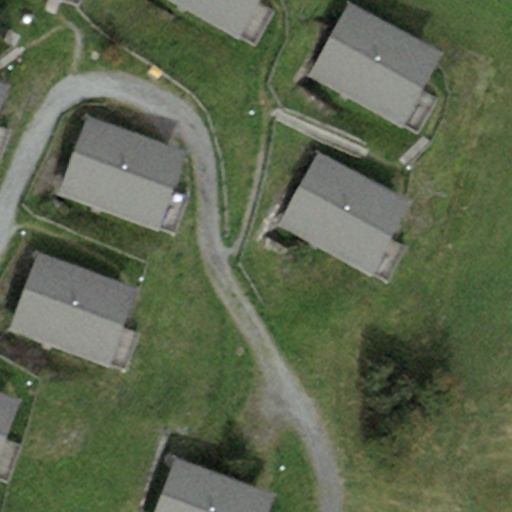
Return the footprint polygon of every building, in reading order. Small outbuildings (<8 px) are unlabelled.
[(261,0),(171,0),(241,38),(261,0)] [(442,54),(347,2),(307,75),(402,127),(442,54)] [(0,109),(9,85),(0,81),(0,109)] [(187,153),(85,115),(56,193),(158,231),(187,153)] [(412,204),(317,152),(277,226),(371,277),(412,204)] [(140,288),(38,250),(9,329),(110,366),(140,288)] [(0,455),(21,399),(0,391),(0,455)] [(268,511),(276,494),(174,456),(153,511),(268,511)]
